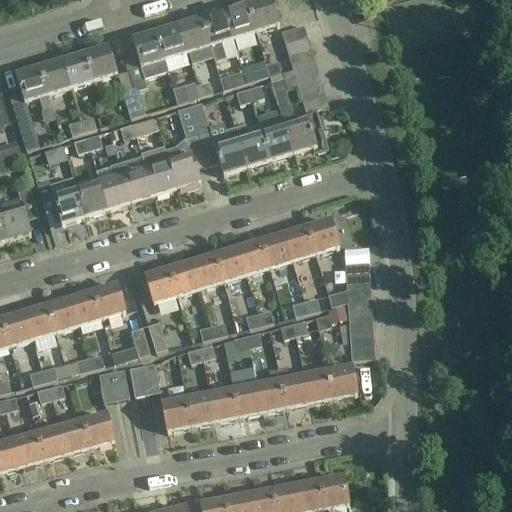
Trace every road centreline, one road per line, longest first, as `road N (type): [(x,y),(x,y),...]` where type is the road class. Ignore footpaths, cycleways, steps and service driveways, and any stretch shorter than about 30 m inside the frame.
road 1 (residential): [(0,287),(380,171)]
road 2 (residential): [(16,511),(88,488),(403,427)]
road 3 (residential): [(403,427),(403,283),(380,171)]
road 4 (residential): [(380,171),(330,0)]
road 5 (residential): [(0,48),(117,12)]
